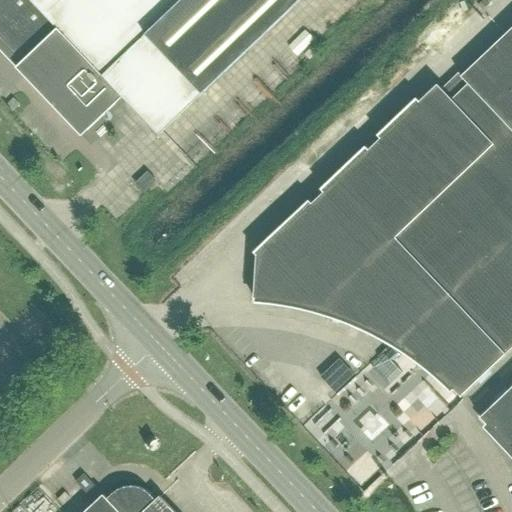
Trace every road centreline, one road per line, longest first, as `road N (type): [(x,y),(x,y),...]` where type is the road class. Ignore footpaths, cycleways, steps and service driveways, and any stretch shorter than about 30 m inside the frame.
road 1 (unknown): [(318,0),(56,236)]
road 2 (tertiary): [(316,511),(155,341)]
road 3 (tertiary): [(155,341),(0,177)]
road 4 (unclassified): [(0,494),(155,341)]
